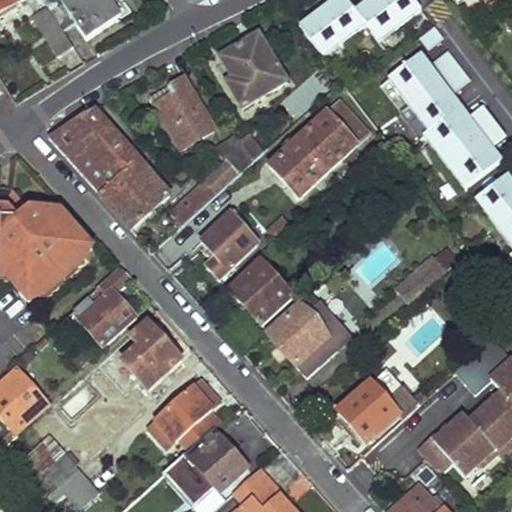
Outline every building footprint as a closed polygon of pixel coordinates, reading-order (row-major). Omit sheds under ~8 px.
[(0,0),(0,14),(19,3),(17,0),(0,0)] [(44,0),(43,1),(48,8),(64,32),(75,25),(87,39),(119,16),(122,19),(130,13),(121,0),(69,0),(61,5),(57,0),(44,0)] [(360,0),(355,4),(352,0),(330,0),(298,23),(322,57),(367,25),(378,41),(425,9),(418,0),(360,0)] [(32,19),(58,58),(74,47),(64,32),(48,8),(32,19)] [(428,51),(444,38),(435,27),(419,40),(428,51)] [(221,60),(233,81),(227,85),(243,110),(287,84),(260,37),(221,60)] [(159,108),(184,151),(217,132),(187,82),(171,91),(174,98),(159,108)] [(340,105),(271,169),(300,199),(369,135),(340,105)] [(51,140),(132,230),(171,197),(95,113),(51,140)] [(431,134),(445,152),(465,136),(452,118),(431,134)] [(217,149),(229,166),(207,185),(217,196),(252,165),(236,138),(217,149)] [(511,170),(473,195),(511,253),(511,170)] [(217,196),(207,185),(171,215),(181,227),(217,196)] [(0,282),(10,284),(34,310),(52,301),(91,267),(99,251),(67,214),(31,212),(22,221),(12,210),(0,208),(0,282)] [(254,245),(229,218),(201,243),(216,259),(207,268),(218,279),(254,245)] [(292,229),(284,219),(269,232),(278,242),(292,229)] [(435,255),(395,287),(410,306),(450,273),(435,255)] [(230,292),(260,327),(292,298),(260,264),(230,292)] [(120,270),(72,313),(105,349),(138,319),(116,296),(131,282),(120,270)] [(451,294),(433,312),(450,329),(468,311),(451,294)] [(320,300),(306,313),(321,329),(335,316),(320,300)] [(269,336),(309,380),(332,360),(319,346),(328,337),(321,329),(306,313),(301,308),(269,336)] [(436,371),(462,344),(431,315),(406,341),(436,371)] [(140,351),(122,366),(149,395),(183,364),(146,324),(130,338),(140,351)] [(465,480),(511,438),(511,353),(496,336),(456,372),(478,397),(418,451),(441,476),(452,466),(465,480)] [(340,352),(328,337),(319,346),(332,360),(340,352)] [(0,387),(0,417),(13,432),(0,444),(0,446),(4,451),(19,438),(16,435),(48,408),(17,373),(0,387)] [(339,413),(370,449),(394,428),(396,426),(402,420),(374,389),(378,386),(373,381),(339,413)] [(177,446),(180,443),(190,456),(213,435),(203,423),(212,415),(222,406),(201,383),(156,423),(177,446)] [(222,427),(212,415),(203,423),(213,435),(222,427)] [(165,456),(177,446),(156,423),(145,433),(165,456)] [(394,428),(370,449),(379,459),(403,438),(394,428)] [(190,456),(196,463),(193,467),(220,496),(250,471),(221,439),(219,442),(213,435),(190,456)] [(66,460),(46,438),(29,453),(50,475),(66,460)] [(16,464),(33,483),(37,479),(52,495),(78,472),(66,460),(50,475),(29,453),(16,464)] [(82,511),(100,496),(78,472),(52,495),(48,499),(58,511),(82,511)] [(246,509),(242,511),(293,511),(291,509),(287,511),(282,511),(275,504),(266,511),(262,511),(254,502),(271,487),(259,474),(235,496),(246,509)] [(390,511),(446,511),(422,485),(390,511)] [(254,502),(262,511),(266,511),(275,504),(282,511),(287,511),(291,509),(271,487),(254,502)] [(209,502),(197,511),(216,511),(217,511),(209,502)]
